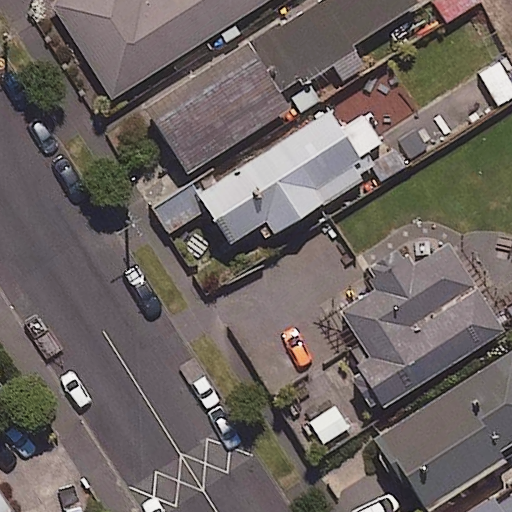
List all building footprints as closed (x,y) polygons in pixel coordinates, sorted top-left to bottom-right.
[(266,0),(51,0),(47,3),(109,100),(266,0)] [(316,0),(250,41),(283,93),(332,62),(344,80),(364,68),(350,45),(417,4),(414,0),(316,0)] [(288,108),(246,42),(143,107),(185,173),(288,108)] [(341,130),(328,111),(198,193),(229,242),(264,220),(273,233),(363,177),(352,159),(380,142),(363,116),(341,130)] [(363,352),(351,360),(380,407),(503,332),(446,238),(413,258),(405,246),(369,268),(374,276),(332,302),(363,352)] [(511,443),(511,349),(376,437),(424,511),(503,460),(498,452),(511,443)] [(0,511),(11,511),(0,494),(0,511)] [(511,511),(511,495),(499,504),(494,497),(470,511),(511,511)]
